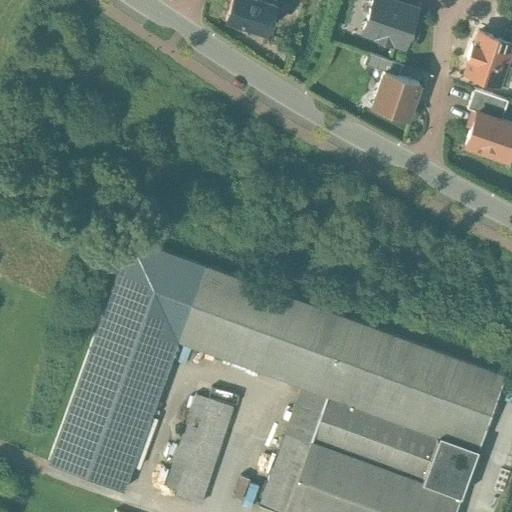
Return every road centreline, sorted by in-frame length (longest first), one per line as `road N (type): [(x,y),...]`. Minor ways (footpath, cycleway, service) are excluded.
road 1 (residential): [(192,24),(436,174)]
road 2 (residential): [(436,174),(443,0)]
